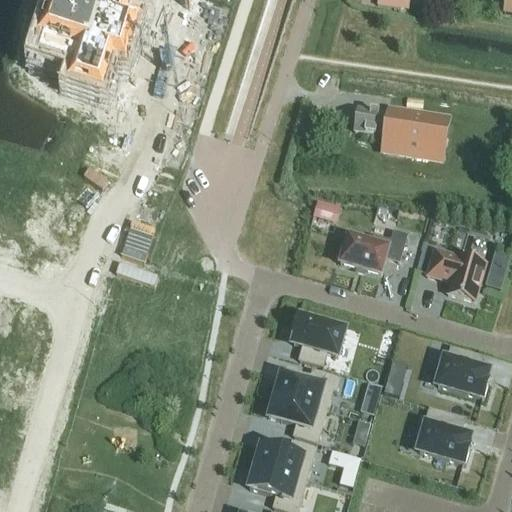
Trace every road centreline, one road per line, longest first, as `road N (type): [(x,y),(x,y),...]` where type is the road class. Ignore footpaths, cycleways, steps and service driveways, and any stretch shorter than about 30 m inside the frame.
road 1 (residential): [(78,302),(100,227),(147,171),(200,3)]
road 2 (residential): [(511,348),(266,278)]
road 3 (residential): [(200,511),(266,278)]
road 4 (residential): [(19,511),(78,302)]
road 5 (unclassified): [(246,0),(202,141),(226,172)]
